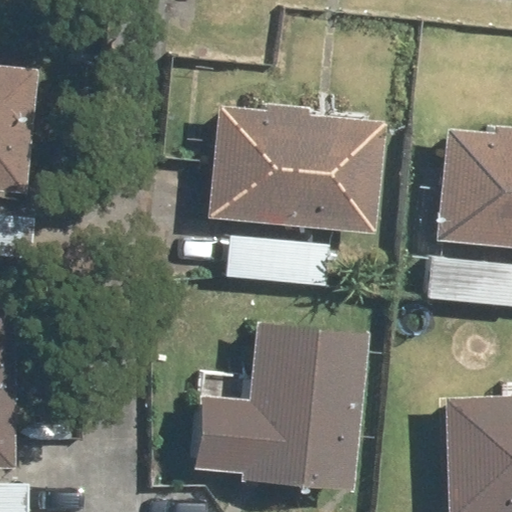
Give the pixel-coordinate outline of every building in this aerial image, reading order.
[(0,77),(0,196),(14,80),(0,77)] [(198,117),(193,222),(355,231),(361,126),(198,117)] [(511,133),(434,125),(423,240),(511,248),(511,133)] [(27,209),(0,208),(0,253),(26,253),(27,209)] [(311,245),(208,239),(205,284),(308,291),(311,245)] [(511,263),(409,261),(408,304),(510,306),(511,263)] [(176,470),(227,475),(226,487),(338,496),(351,334),(239,325),(232,403),(184,397),(176,470)] [(511,511),(511,389),(430,395),(437,511),(511,511)] [(14,511),(15,484),(0,483),(0,511),(14,511)]
